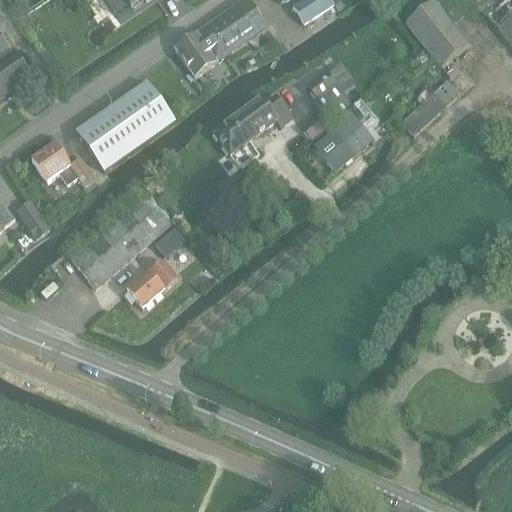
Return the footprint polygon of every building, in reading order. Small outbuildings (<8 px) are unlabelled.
[(101,0),(115,19),(129,9),(131,11),(147,0),(101,0)] [(328,0),(309,0),(292,11),(304,29),(334,9),(331,4),(328,0)] [(337,0),(336,0),(331,4),(334,9),(337,14),(343,10),(337,0)] [(511,0),(488,20),(511,51),(511,0)] [(194,82),(218,65),(217,63),(266,29),(247,2),(174,54),(194,82)] [(433,3),(405,26),(441,72),(470,49),(433,3)] [(14,57),(11,59),(0,41),(0,102),(31,81),(14,57)] [(422,54),(414,61),(415,66),(422,69),(428,63),(428,60),(422,54)] [(341,67),(327,77),(307,93),(317,106),(312,109),(318,117),(301,131),(311,145),(329,131),(328,129),(353,110),(338,91),(352,81),(341,67)] [(447,84),(400,126),(413,141),(460,99),(447,84)] [(76,137),(104,176),(105,177),(175,127),(147,88),(76,137)] [(275,100),(265,107),(261,101),(213,137),(230,160),(276,126),(281,132),(293,124),(275,100)] [(370,117),(361,106),(348,116),(350,117),(339,126),(343,131),(316,152),(335,176),(372,146),(365,137),(379,127),(370,117)] [(54,149),(32,165),(46,186),(59,177),(68,189),(77,182),(69,170),(54,149)] [(95,184),(80,162),(69,170),(84,192),(95,184)] [(146,196),(70,262),(96,294),(173,227),(146,196)] [(0,206),(0,237),(4,235),(3,234),(15,225),(0,206)] [(49,236),(31,207),(17,216),(36,244),(49,236)] [(165,263),(187,245),(176,232),(155,251),(165,263)] [(163,265),(126,296),(142,314),(178,283),(163,265)] [(213,278),(212,277),(209,274),(203,273),(199,277),(198,283),(201,287),(202,287),(208,288),(212,284),(213,278)]
